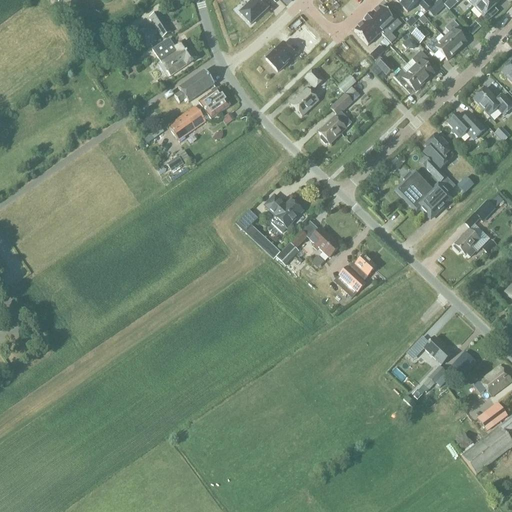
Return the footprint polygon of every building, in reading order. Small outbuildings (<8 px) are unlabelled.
[(253,0),(239,14),(250,26),(268,9),(259,0),(253,0)] [(394,0),(407,14),(418,3),(415,0),(394,0)] [(481,0),(473,7),(482,17),(475,23),(481,29),(491,19),(487,15),(498,4),(493,0),(481,0)] [(427,13),(432,18),(444,7),(439,1),(427,13)] [(366,19),(381,35),(391,45),(396,40),(386,30),(396,20),(389,13),(387,15),(380,8),(371,16),(370,16),(366,19)] [(158,13),(149,19),(162,40),(172,33),(158,13)] [(466,13),(461,16),(466,23),(471,19),(466,13)] [(368,47),(381,35),(366,19),(363,23),(354,32),(368,47)] [(450,35),(445,40),(457,53),(466,44),(457,35),(461,31),(453,22),(445,30),(450,35)] [(145,26),(140,30),(137,27),(128,33),(132,38),(136,40),(136,44),(147,50),(157,43),(155,31),(145,26)] [(420,45),(427,38),(429,36),(420,27),(419,29),(416,26),(409,33),(420,45)] [(307,49),(317,41),(305,28),(296,37),(307,49)] [(187,67),(196,60),(185,43),(175,49),(169,40),(153,51),(170,78),(187,67)] [(457,53),(445,40),(439,45),(434,40),(426,48),(434,56),(438,52),(447,62),(457,53)] [(265,58),(267,60),(266,61),(277,73),(295,57),(283,45),(272,55),(270,53),(265,58)] [(417,66),(412,71),(424,84),(434,75),(431,72),(436,68),(421,53),(412,61),(417,66)] [(386,77),(392,71),(383,61),(377,67),(386,77)] [(511,64),(502,73),(511,83),(511,64)] [(424,84),(412,71),(407,76),(402,71),(393,79),(402,88),(406,84),(415,93),(424,84)] [(189,104),(215,86),(205,72),(179,90),(181,93),(175,98),(180,105),(186,100),(189,104)] [(314,72),(305,80),(315,90),(323,82),(314,72)] [(350,77),(338,89),(344,95),(356,84),(350,77)] [(360,97),(352,89),(345,96),(353,104),(360,97)] [(497,102),(485,90),(473,101),(489,118),(497,110),(504,117),(511,109),(511,106),(503,96),(497,102)] [(230,108),(218,91),(199,104),(203,109),(198,113),(195,108),(168,127),(179,142),(205,123),(202,119),(207,115),(211,121),(230,108)] [(307,91),(291,106),(302,118),(318,102),(307,91)] [(344,96),(330,110),(338,118),(352,104),(344,96)] [(485,131),(481,126),(470,115),(466,119),(465,118),(463,118),(462,119),(458,115),(448,125),(453,131),(452,133),(459,141),(466,134),(474,142),(485,131)] [(327,146),(328,145),(330,146),(346,131),(335,119),(318,134),(322,138),(321,139),(321,141),(325,146),(327,146)] [(394,137),(399,131),(395,127),(390,132),(394,137)] [(220,131),(212,134),(214,141),(223,137),(220,131)] [(499,137),(502,143),(508,141),(505,135),(499,137)] [(440,171),(448,163),(447,162),(452,158),(452,156),(452,154),(450,152),(452,151),(437,136),(425,147),(435,158),(432,162),(431,161),(431,162),(440,171)] [(183,167),(178,158),(167,165),(172,174),(183,167)] [(395,172),(402,165),(397,160),(390,167),(395,172)] [(396,172),(402,177),(407,172),(401,167),(396,172)] [(404,181),(406,184),(397,192),(413,209),(417,205),(418,207),(438,188),(438,187),(433,193),(416,175),(413,177),(410,174),(404,181)] [(273,176),(269,182),(274,185),(278,179),(273,176)] [(447,193),(453,188),(445,176),(439,181),(447,193)] [(438,188),(418,207),(430,220),(450,200),(438,188)] [(265,208),(276,218),(270,224),(282,235),(303,213),(291,202),(286,208),(275,198),(265,208)] [(464,225),(470,231),(481,220),(484,223),(486,220),(486,219),(491,214),(485,209),(480,213),(478,211),(464,225)] [(246,233),(258,221),(247,210),(235,223),(246,233)] [(301,232),(290,244),(296,250),(307,239),(310,241),(310,242),(314,245),(312,247),(317,252),(319,250),(329,260),(340,248),(321,230),(319,232),(309,223),(301,232)] [(262,228),(266,233),(271,230),(268,224),(262,228)] [(275,259),(278,256),(280,254),(251,228),(245,235),(273,261),(275,259)] [(454,246),(455,247),(454,249),(459,254),(461,252),(466,256),(467,255),(471,259),(476,253),(472,249),(479,242),(468,232),(454,246)] [(289,244),(278,256),(275,259),(284,267),(287,264),(297,254),(299,253),(296,250),(290,244),(289,244)] [(341,290),(345,294),(351,300),(365,286),(363,283),(368,278),(376,269),(364,258),(356,265),(354,263),(348,269),(347,268),(339,277),(346,284),(341,290)] [(445,350),(434,339),(424,351),(441,367),(453,355),(446,348),(445,350)] [(460,381),(476,364),(465,354),(449,371),(460,381)] [(511,382),(501,367),(480,383),(491,398),(511,382)] [(439,388),(445,381),(442,378),(446,374),(440,368),(428,380),(420,389),(427,394),(435,386),(436,385),(439,388)] [(479,419),(478,420),(487,432),(507,417),(498,405),(479,419)] [(511,418),(461,458),(476,477),(511,448),(511,443),(507,437),(511,433),(511,418)] [(473,444),(464,433),(453,442),(461,453),(473,444)]
